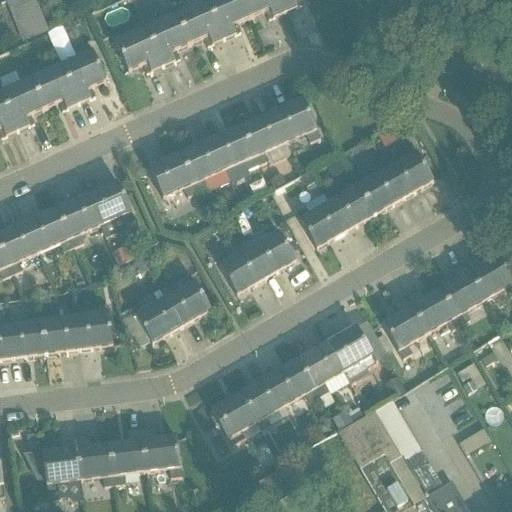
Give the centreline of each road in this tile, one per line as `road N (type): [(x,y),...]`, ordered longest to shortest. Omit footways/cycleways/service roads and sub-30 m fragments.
road 1 (residential): [(510,195),(454,123),(312,64),(292,64),(0,192)]
road 2 (residential): [(0,410),(175,386),(510,195)]
